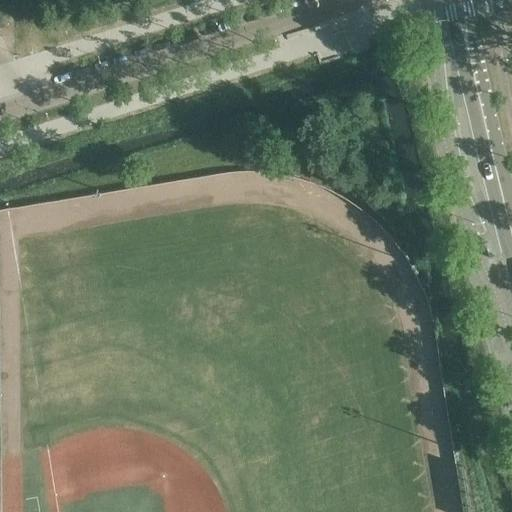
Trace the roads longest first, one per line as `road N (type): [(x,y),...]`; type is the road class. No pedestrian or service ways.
road 1 (unclassified): [(0,114),(360,0)]
road 2 (tertiary): [(511,227),(458,0)]
